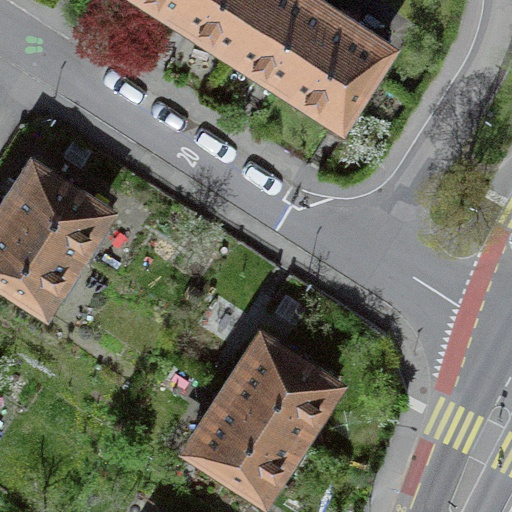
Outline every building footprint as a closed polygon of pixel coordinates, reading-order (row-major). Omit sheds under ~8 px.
[(183,0),(161,0),(177,10),(183,0)] [(259,0),(183,0),(177,10),(202,26),(231,45),(259,0)] [(331,6),(321,0),(259,0),(231,45),(257,61),(285,79),(331,6)] [(387,42),(331,6),(285,79),(313,96),(340,114),(387,42)] [(18,182),(3,206),(75,252),(106,204),(34,158),(18,182)] [(0,210),(0,271),(44,300),(75,252),(3,206),(0,210)] [(298,354),(262,331),(227,386),(299,432),(335,377),(298,354)] [(299,432),(227,386),(191,441),(264,488),(282,460),(299,432)]
